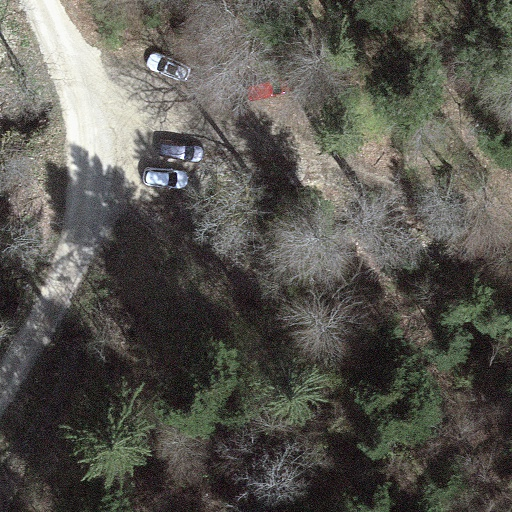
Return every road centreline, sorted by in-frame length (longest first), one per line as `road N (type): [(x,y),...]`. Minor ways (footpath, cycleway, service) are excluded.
road 1 (track): [(103,95),(226,105),(287,123),(511,221)]
road 2 (unclassified): [(41,0),(61,42),(103,95),(82,215),(0,388)]
